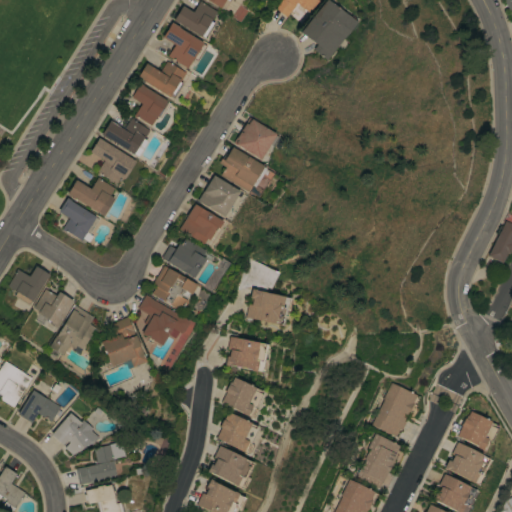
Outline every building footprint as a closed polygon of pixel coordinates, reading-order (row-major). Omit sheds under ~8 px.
[(180,5),(191,11),(198,0),(214,11),(208,20),(212,23),(203,37),(199,35),(198,36),(175,21),(175,22),(171,19),(180,5)] [(222,0),(218,8),(205,0),(222,0)] [(315,0),(306,11),(294,1),(293,3),(294,4),(284,16),(272,7),(277,0),(315,0)] [(324,59),(311,49),(315,44),(299,32),(322,0),(326,0),(348,16),(348,15),(354,19),(353,21),(324,59)] [(511,0),(511,21),(506,9),(507,9),(502,0),(511,0)] [(169,22),(177,27),(177,28),(200,42),(200,43),(204,46),(195,60),(191,58),(185,67),(166,55),(173,44),(160,36),(169,22)] [(135,76),(144,63),(158,71),(164,60),(183,72),(177,81),(180,83),(171,97),(167,95),(166,96),(135,76)] [(139,103),(129,97),(130,95),(126,93),(133,81),(137,83),(138,82),(141,84),(141,85),(164,100),(168,103),(167,104),(168,105),(165,109),(164,109),(158,118),(154,116),(149,125),(136,117),(136,118),(132,115),(139,103)] [(135,155),(131,153),(130,154),(108,139),(107,140),(99,134),(108,120),(121,129),(129,117),(134,120),(134,121),(147,130),(142,138),(145,140),(135,155)] [(257,159),(231,142),(247,117),(273,133),(257,159)] [(133,160),(122,178),(118,176),(114,183),(95,171),(102,160),(88,151),(97,137),(133,160)] [(261,165),(260,167),(271,173),(266,180),(258,175),(252,186),(248,185),(245,191),(218,174),(223,166),(216,162),(219,158),(220,159),(223,153),(225,154),(230,146),(261,165)] [(237,190),(221,216),(195,200),(211,174),(237,190)] [(101,215),(73,198),(65,194),(74,179),(88,188),(96,176),(99,178),(98,179),(112,188),(108,195),(112,198),(101,215)] [(65,231),(65,232),(60,229),(67,218),(56,211),(65,197),(69,200),(94,216),(93,217),(96,219),(88,233),(91,235),(87,242),(81,238),(80,240),(65,231)] [(220,221),(216,227),(214,226),(210,231),(211,232),(206,239),(204,238),(201,243),(177,228),(192,203),(220,221)] [(503,220),(511,224),(511,237),(510,242),(511,243),(507,253),(504,252),(500,262),(486,255),(503,220)] [(191,277),(165,261),(159,257),(167,245),(173,248),(177,243),(179,244),(183,237),(203,250),(199,256),(203,259),(191,277)] [(46,278),(45,278),(30,301),(29,300),(27,304),(13,295),(15,292),(5,286),(14,272),(14,271),(15,268),(27,276),(34,265),(48,274),(46,278)] [(161,265),(194,284),(189,294),(187,292),(183,299),(185,300),(179,311),(167,304),(168,302),(164,300),(163,301),(150,293),(154,286),(150,284),(161,265)] [(54,328),(48,323),(45,321),(46,319),(36,313),(37,311),(31,307),(43,288),(54,295),(57,291),(71,300),(54,328)] [(243,317),(246,304),(249,304),(250,298),(247,297),(249,288),(254,289),(253,290),(283,296),(281,306),(283,307),(279,324),(243,317)] [(176,331),(173,337),(166,333),(160,345),(139,333),(144,324),(142,322),(146,314),(136,308),(144,294),(149,297),(148,298),(186,320),(186,323),(182,330),(179,333),(176,331)] [(47,346),(53,335),(54,336),(73,305),(92,316),(87,323),(94,327),(80,349),(74,345),(72,348),(67,345),(61,355),(47,346)] [(145,361),(130,367),(127,358),(109,366),(99,341),(114,335),(109,323),(126,316),(145,361)] [(264,343),(260,361),(257,360),(254,371),(249,370),(250,369),(226,364),(226,365),(222,365),(224,355),(225,356),(225,354),(227,354),(228,349),(225,348),(227,336),(264,343)] [(0,366),(4,360),(30,377),(29,379),(30,379),(27,384),(26,384),(12,407),(0,400),(0,396),(1,395),(0,394),(0,366)] [(261,391),(253,408),(249,406),(244,415),(239,413),(239,412),(219,401),(224,392),(222,391),(227,381),(229,382),(231,377),(261,391)] [(383,399),(382,398),(390,382),(419,396),(415,405),(412,404),(408,412),(407,411),(404,416),(407,418),(401,429),(400,429),(396,437),(371,424),(383,399)] [(31,389),(58,407),(49,421),(36,412),(30,422),(16,414),(31,389)] [(219,427),(217,426),(220,419),(221,419),(225,411),(256,427),(248,443),(245,442),(240,452),(234,448),(234,447),(214,437),(219,427)] [(460,426),(459,425),(463,417),(464,418),(465,415),(466,416),(468,411),(498,426),(490,441),(486,439),(481,449),(476,447),(476,446),(455,435),(460,426)] [(68,412),(79,422),(81,419),(91,428),(89,430),(97,437),(92,442),(82,447),(81,449),(73,453),(67,451),(63,448),(68,442),(65,440),(61,444),(49,434),(68,412)] [(374,433),(398,445),(394,453),(396,454),(387,471),(378,488),(356,476),(357,474),(356,474),(360,466),(360,467),(364,459),(363,458),(369,448),(366,447),(374,433)] [(114,475),(77,484),(74,468),(94,464),(93,461),(95,460),(92,448),(107,444),(119,441),(123,455),(112,458),(113,462),(111,462),(114,475)] [(455,441),(488,458),(480,474),(478,473),(473,483),(447,469),(447,470),(442,468),(448,457),(450,458),(452,455),(449,454),(455,441)] [(249,461),(241,477),(239,476),(234,485),(208,472),(207,473),(204,471),(209,461),(211,462),(213,458),(210,457),(216,445),(249,461)] [(15,505),(14,505),(9,511),(7,511),(0,507),(5,499),(0,496),(0,470),(3,466),(15,473),(9,483),(23,492),(15,505)] [(442,473),(475,489),(467,506),(464,504),(460,511),(454,511),(455,511),(434,501),(433,501),(430,500),(434,491),(436,492),(439,486),(436,484),(442,473)] [(199,492),(202,494),(204,489),(202,488),(206,479),(207,479),(236,493),(231,503),(234,504),(230,511),(209,511),(193,504),(199,492)] [(332,511),(341,496),(340,495),(348,479),(377,493),(372,502),(371,502),(367,510),(366,511),(332,511)] [(95,487),(95,486),(102,484),(102,485),(109,484),(113,503),(119,502),(121,511),(96,511),(94,501),(86,503),(83,490),(95,487)] [(421,511),(422,511),(423,511),(427,503),(444,511),(421,511)]
